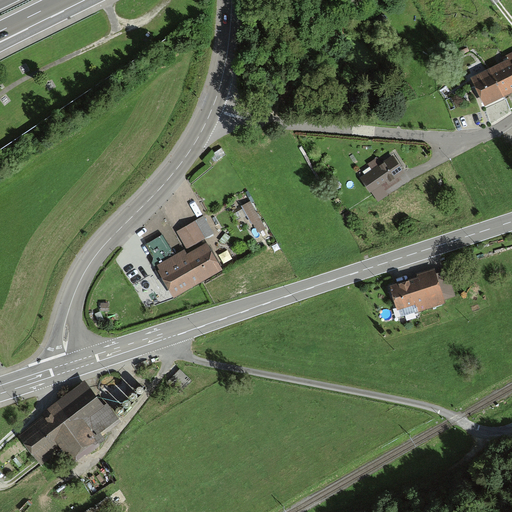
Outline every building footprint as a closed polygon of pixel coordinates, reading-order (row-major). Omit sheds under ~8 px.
[(509,59),(490,68),(505,96),(511,92),(511,52),(507,55),(509,59)] [(490,68),(471,78),(485,106),(505,96),(490,68)] [(378,157),(368,164),(372,170),(359,177),(370,193),(372,192),(378,202),(389,195),(385,190),(401,180),(398,176),(404,172),(393,155),(381,162),(378,157)] [(251,202),(243,207),(257,230),(265,225),(251,202)] [(177,231),(187,249),(213,233),(203,216),(177,231)] [(187,254),(184,249),(175,255),(162,235),(145,245),(154,259),(152,263),(156,269),(167,290),(169,289),(173,298),(201,283),(185,255),(187,254)] [(187,254),(185,255),(201,283),(223,271),(207,243),(187,254)] [(435,269),(417,275),(418,277),(389,287),(397,311),(417,304),(419,312),(446,303),(435,269)] [(85,387),(20,436),(36,458),(58,442),(68,456),(112,422),(85,387)]
